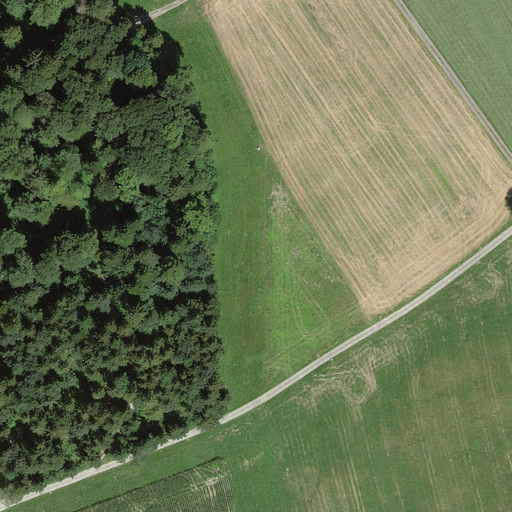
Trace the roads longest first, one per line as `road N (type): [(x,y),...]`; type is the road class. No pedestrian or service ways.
road 1 (track): [(0,505),(233,413),(511,230)]
road 2 (track): [(87,472),(136,398),(103,275),(115,97),(134,36),(179,0)]
road 3 (track): [(511,161),(396,0)]
